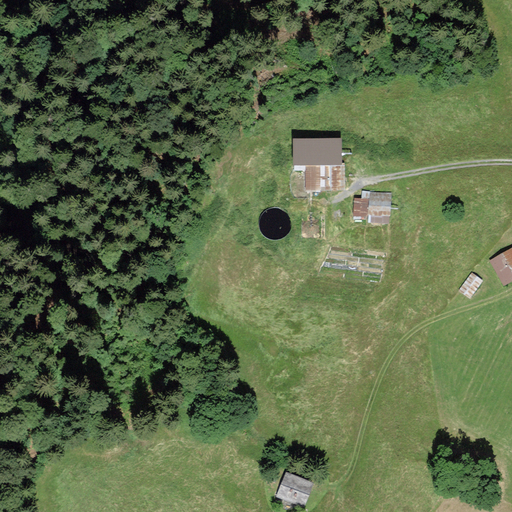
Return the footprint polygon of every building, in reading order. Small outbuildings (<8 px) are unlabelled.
[(340,168),(340,142),(295,142),(296,171),(307,170),(307,190),(343,189),(343,168),(340,168)] [(390,216),(390,193),(364,192),(363,201),(356,201),(355,218),(366,219),(366,215),(390,216)] [(511,281),(511,251),(492,262),(505,285),(511,281)] [(481,282),(471,275),(460,290),(470,297),(481,282)] [(312,485),(287,475),(278,496),(303,506),(312,485)]
